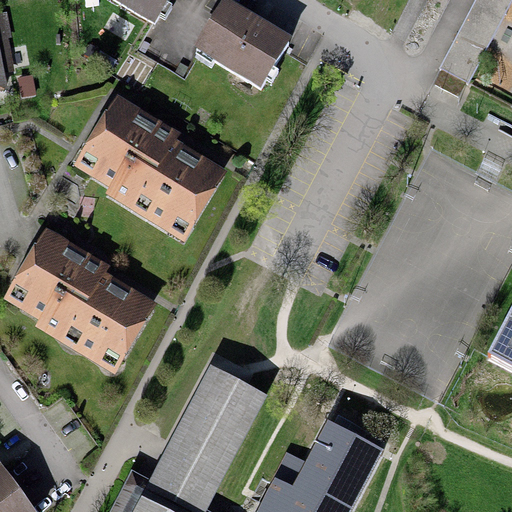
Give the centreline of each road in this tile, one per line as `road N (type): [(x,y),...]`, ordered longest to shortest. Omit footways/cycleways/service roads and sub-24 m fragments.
road 1 (residential): [(0,376),(75,484)]
road 2 (residential): [(291,0),(397,61)]
